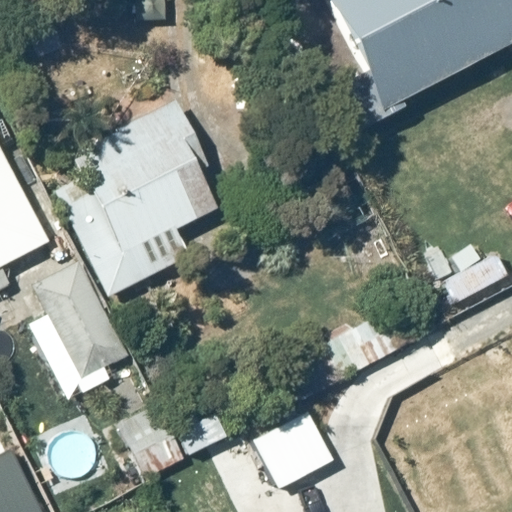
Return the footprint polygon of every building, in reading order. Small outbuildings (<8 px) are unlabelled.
[(284,0),(256,15),(333,158),(511,61),(511,1),(511,0),(284,0)] [(200,250),(186,222),(217,206),(168,104),(64,154),(82,190),(56,202),(102,298),(163,268),(200,250)] [(0,146),(0,289),(3,288),(0,282),(0,264),(49,239),(0,146)] [(343,164),(296,192),(323,238),(370,211),(343,164)] [(64,397),(75,391),(79,398),(107,382),(99,367),(124,354),(74,264),(30,289),(45,315),(25,326),(64,397)] [(377,318),(301,355),(318,389),(393,352),(377,318)]
